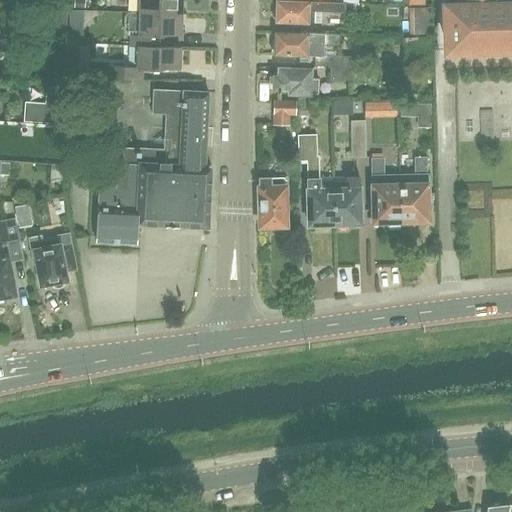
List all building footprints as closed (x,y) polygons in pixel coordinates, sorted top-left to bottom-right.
[(139,0),(139,12),(181,14),(181,0),(139,0)] [(511,0),(457,0),(458,6),(446,7),(447,50),(511,48),(511,0)] [(345,4),(310,3),(310,2),(277,1),(276,9),(274,10),(273,17),(276,19),(276,22),(313,23),(320,23),(321,12),(344,13),(345,4)] [(124,16),(124,31),(128,36),(130,36),(130,45),(138,46),(155,46),(155,35),(167,35),(180,36),(181,14),(139,12),(129,12),(124,16)] [(57,14),(55,33),(65,34),(66,14),(57,14)] [(314,66),(333,67),(353,68),(353,57),(323,56),(324,46),(339,47),(340,35),(306,33),(306,34),(275,33),(275,40),(272,40),(271,52),(274,52),(274,55),(315,56),(314,66)] [(433,70),(432,38),(418,39),(419,70),(433,70)] [(180,47),(167,47),(138,46),(137,67),(137,70),(144,70),(160,71),(163,69),(179,69),(180,47)] [(143,81),(144,70),(137,70),(137,67),(105,66),(105,80),(130,81),(143,81)] [(352,82),(353,68),(333,67),(333,81),(352,82)] [(317,94),(317,78),(311,78),(311,69),(278,68),(278,77),(273,77),(273,89),(278,89),(278,93),(317,94)] [(208,226),(211,166),(204,166),(208,93),(153,90),(152,114),(165,115),(164,150),(140,148),(140,149),(123,148),(123,165),(118,164),(117,188),(138,189),(137,224),(165,225),(165,226),(178,227),(178,226),(206,227),(206,228),(208,228),(208,226)] [(309,100),(298,100),(298,117),(309,117),(309,100)] [(295,116),(296,102),(273,101),(273,126),(289,127),(290,116),(295,116)] [(399,114),(433,115),(433,105),(400,104),(399,114)] [(487,126),(498,125),(496,109),(485,111),(487,126)] [(352,158),(365,158),(364,121),(351,122),(352,158)] [(315,135),(299,136),(300,161),(308,161),(308,179),(307,179),(309,225),(320,225),(323,228),(330,228),(333,224),(335,224),(333,178),(320,178),(319,178),(318,157),(316,157),(315,135)] [(370,176),(371,176),(373,223),(388,223),(388,226),(400,226),(398,175),(384,175),(383,159),(371,159),(370,176)] [(398,175),(400,226),(413,225),(413,222),(428,222),(427,174),(427,159),(414,160),(414,174),(398,175)] [(0,161),(0,175),(8,176),(9,164),(0,163),(0,161)] [(268,165),(259,165),(260,226),(286,226),(285,178),(268,178),(268,165)] [(51,166),(51,180),(63,181),(63,167),(51,166)] [(333,178),(335,224),(336,224),(340,228),(346,228),(349,224),(361,223),(359,177),(333,178)] [(136,244),(137,224),(138,189),(117,188),(99,187),(96,242),(136,244)] [(31,225),(28,205),(16,208),(20,228),(31,225)] [(0,300),(3,300),(4,296),(14,294),(7,258),(9,257),(6,244),(20,242),(15,218),(0,221),(0,300)] [(40,236),(29,238),(34,265),(36,264),(41,286),(52,283),(54,287),(59,289),(63,286),(64,281),(67,280),(65,273),(77,270),(71,244),(60,246),(44,249),(43,240),(42,236),(40,236)]
